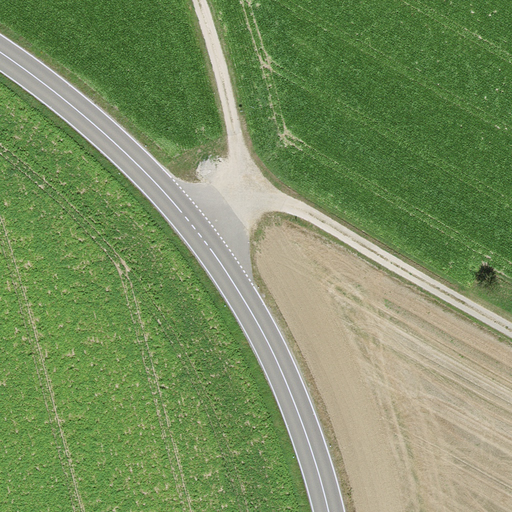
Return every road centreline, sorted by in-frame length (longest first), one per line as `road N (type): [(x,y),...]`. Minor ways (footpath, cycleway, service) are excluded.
road 1 (secondary): [(326,511),(283,384),(231,283),(162,193),(77,112),(0,54)]
road 2 (track): [(245,191),(511,337)]
road 3 (track): [(193,234),(245,191),(230,87),(202,0)]
